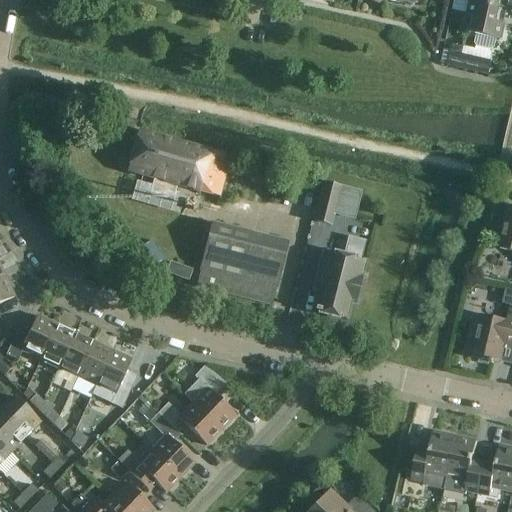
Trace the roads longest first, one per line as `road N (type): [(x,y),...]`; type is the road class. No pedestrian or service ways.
road 1 (residential): [(511,178),(0,61)]
road 2 (residential): [(322,364),(131,315),(82,292),(43,257),(0,176)]
road 3 (residential): [(194,511),(296,408),(322,364)]
road 4 (residential): [(511,405),(322,364)]
